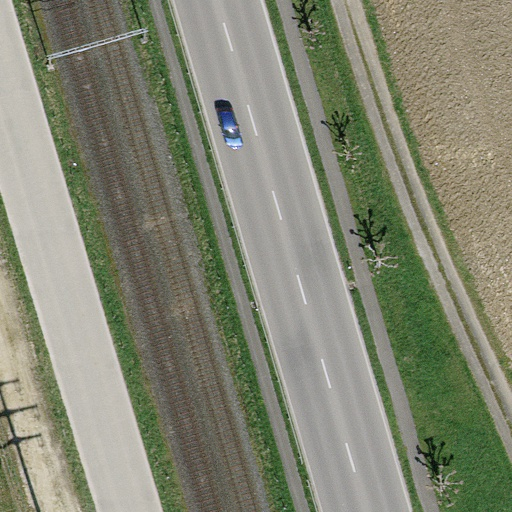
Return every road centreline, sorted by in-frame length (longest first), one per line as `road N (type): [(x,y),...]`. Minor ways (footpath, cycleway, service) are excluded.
road 1 (primary): [(364,511),(216,0)]
road 2 (track): [(343,0),(434,274),(511,433)]
road 3 (unclassified): [(0,81),(130,511)]
